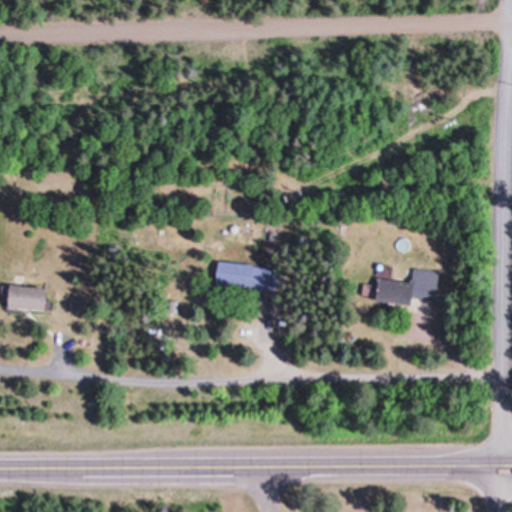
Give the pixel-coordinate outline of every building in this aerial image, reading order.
[(151,201),(163,200),(164,209),(152,210),(151,201)] [(215,259),(251,263),(251,265),(257,265),(257,267),(277,269),(275,288),(264,289),(254,286),(255,285),(248,284),(248,286),(214,282),(212,270),(215,259)] [(437,268),(434,299),(411,296),(410,305),(374,301),(377,277),(377,276),(389,278),(408,280),(408,277),(410,278),(412,265),(437,268)] [(362,282),(372,284),(370,296),(359,294),(362,282)] [(9,283),(45,286),(44,299),(43,309),(7,306),(8,285),(9,283)] [(168,298),(178,299),(177,312),(166,311),(168,298)]
